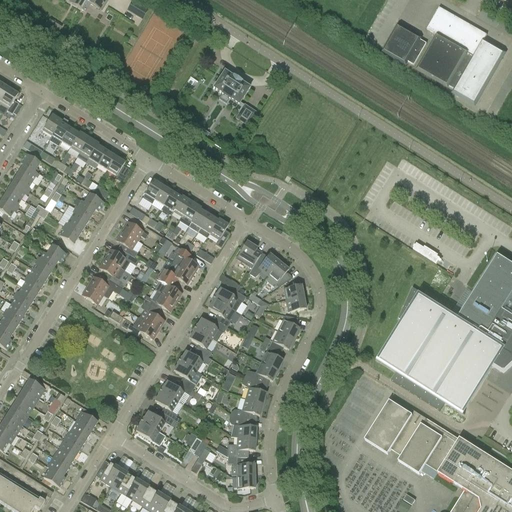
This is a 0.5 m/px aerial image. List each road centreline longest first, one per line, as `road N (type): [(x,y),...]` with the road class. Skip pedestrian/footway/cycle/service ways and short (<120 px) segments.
road 1 (tertiary): [(308,511),(297,438),(344,317),(346,292),(333,250),(58,68)]
road 2 (unclassified): [(511,208),(182,0)]
road 3 (residential): [(277,499),(271,433),(321,293),(306,258),(249,221)]
road 4 (residential): [(0,392),(146,160)]
road 5 (residential): [(112,434),(249,221)]
road 6 (residential): [(112,434),(215,501),(277,499)]
road 7 (residential): [(146,160),(43,94)]
